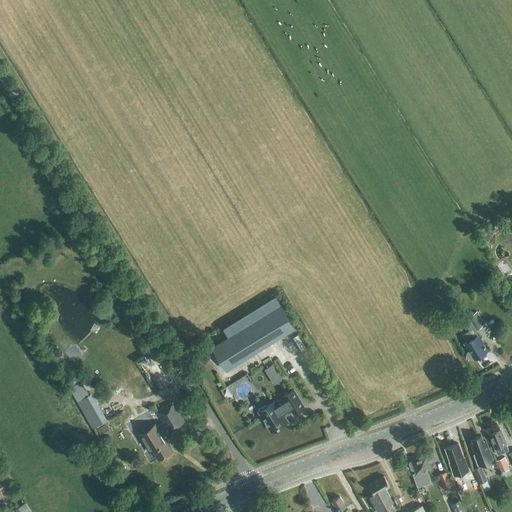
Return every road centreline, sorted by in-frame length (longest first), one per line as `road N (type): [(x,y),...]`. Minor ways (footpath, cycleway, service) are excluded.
road 1 (unclassified): [(252,484),(0,74)]
road 2 (primary): [(252,484),(418,426),(511,379)]
